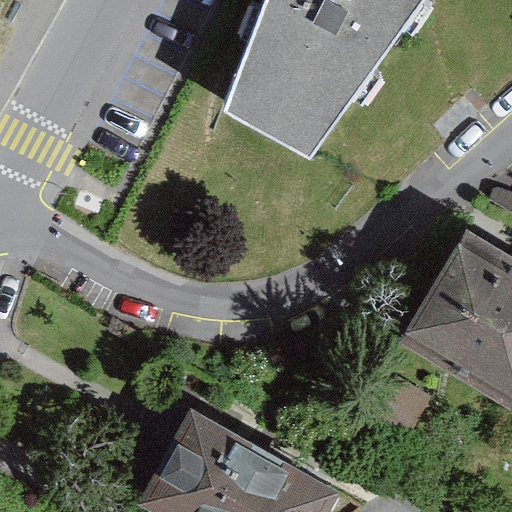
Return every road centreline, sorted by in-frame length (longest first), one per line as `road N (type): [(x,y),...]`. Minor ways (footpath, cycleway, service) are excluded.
road 1 (residential): [(0,219),(180,300),(250,311),(333,293),(511,146)]
road 2 (residential): [(0,187),(104,0)]
